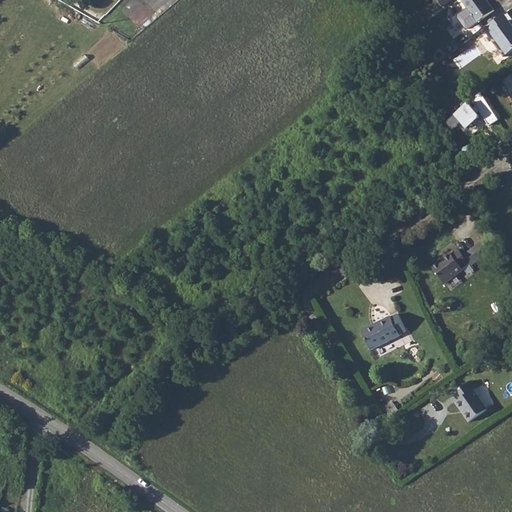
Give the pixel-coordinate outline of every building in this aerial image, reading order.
[(462,0),(468,8),(459,15),(458,18),(466,29),(469,29),(495,10),(487,0),(462,0)] [(417,10),(410,15),(418,26),(425,21),(417,10)] [(511,17),(508,12),(484,29),(505,57),(511,51),(511,17)] [(462,35),(455,40),(458,43),(457,44),(460,47),(468,41),(466,39),(462,35)] [(499,120),(481,93),(455,115),(467,128),(479,118),(480,116),(478,114),(481,111),(490,126),(499,120)] [(492,251),(483,240),(471,249),(479,260),(492,251)] [(452,254),(451,253),(433,267),(445,284),(464,270),(463,268),(469,263),(463,255),(459,249),(452,254)] [(471,249),(463,255),(469,263),(471,266),(479,260),(471,249)] [(392,317),(391,316),(362,330),(372,350),(401,335),(401,334),(407,331),(399,314),(392,317)] [(478,388),(472,381),(454,393),(459,401),(456,403),(470,422),(488,409),(475,390),(478,388)]
